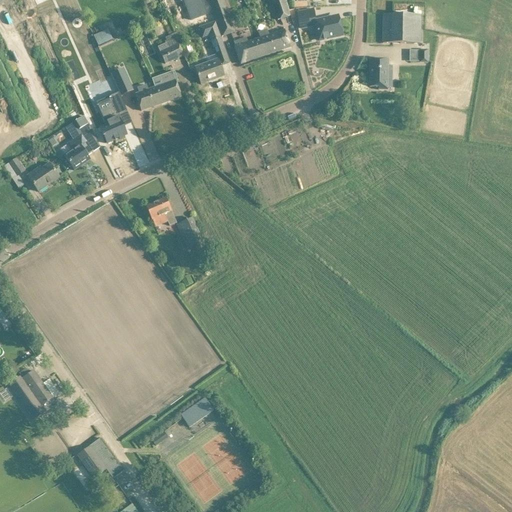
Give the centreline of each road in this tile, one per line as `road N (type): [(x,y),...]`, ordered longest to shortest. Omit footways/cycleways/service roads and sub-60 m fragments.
road 1 (unclassified): [(0,258),(153,169),(325,92),(353,57),(360,0)]
road 2 (unclassified): [(133,474),(0,286)]
